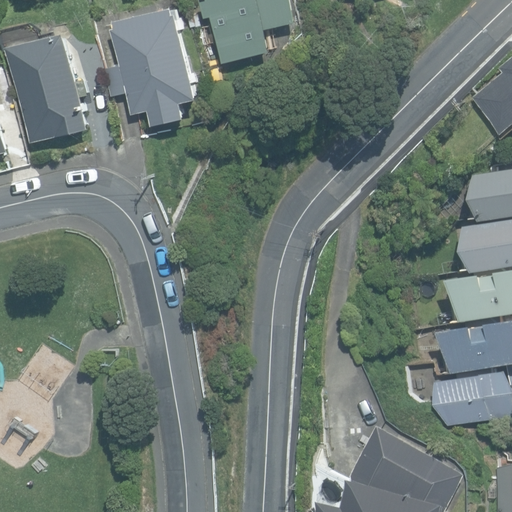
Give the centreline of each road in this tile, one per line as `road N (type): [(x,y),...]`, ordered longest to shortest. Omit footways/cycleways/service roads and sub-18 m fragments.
road 1 (residential): [(511,2),(295,224),(278,273),(263,511)]
road 2 (residential): [(0,206),(74,193),(98,196),(131,217),(155,287),(185,511)]
